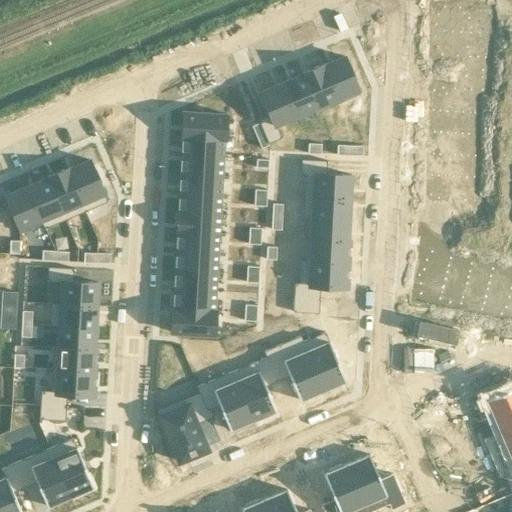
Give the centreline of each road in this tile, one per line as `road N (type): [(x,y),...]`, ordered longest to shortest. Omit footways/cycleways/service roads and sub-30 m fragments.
road 1 (residential): [(138,507),(125,476),(146,77)]
road 2 (residential): [(393,0),(382,399)]
road 3 (residential): [(382,399),(371,413),(138,507)]
road 4 (residential): [(146,77),(334,0)]
road 5 (residential): [(0,139),(146,77)]
road 6 (residential): [(511,357),(382,399)]
